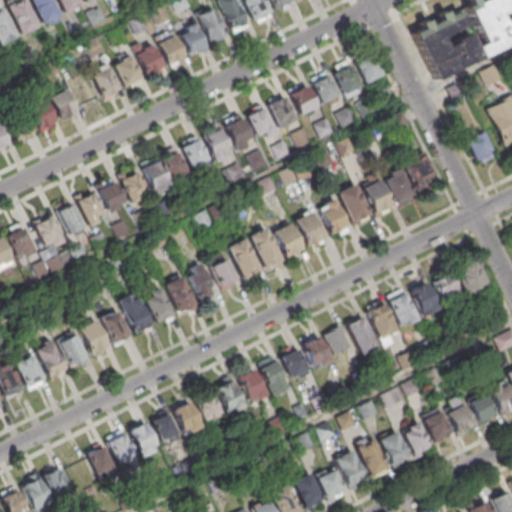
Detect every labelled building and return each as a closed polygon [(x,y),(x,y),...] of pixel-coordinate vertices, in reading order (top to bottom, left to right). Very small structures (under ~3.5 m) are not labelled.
[(13,0),(3,5),(18,34),(35,26),(22,0),(13,0)] [(56,16),(49,0),(28,0),(39,24),(56,16)] [(78,4),(75,0),(55,0),(61,12),(78,4)] [(185,5),(182,0),(170,0),(168,1),(174,11),(185,5)] [(215,0),(230,32),(246,25),(234,0),(215,0)] [(241,0),(251,23),(268,16),(261,0),(241,0)] [(266,0),(267,8),(286,5),(284,0),(266,0)] [(481,0),(465,8),(483,43),(475,47),(480,58),(511,41),(511,17),(506,20),(501,20),(497,13),(510,6),(506,0),(481,0)] [(0,42),(12,37),(0,7),(0,42)] [(194,15),(209,42),(225,34),(210,7),(194,15)] [(480,58),(434,81),(411,35),(458,12),(465,26),(442,37),(446,45),(468,34),(475,47),(480,58)] [(185,54),(203,47),(194,23),(176,30),(185,54)] [(172,35),(154,42),(164,66),(182,59),(172,35)] [(143,76),(161,67),(149,43),(131,52),(143,76)] [(380,74),(369,53),(352,62),(363,83),(380,74)] [(139,79),(127,55),(110,64),(121,88),(139,79)] [(342,97),(359,90),(346,59),(329,67),(342,97)] [(119,90),(105,65),(88,74),(102,99),(119,90)] [(335,99),(326,72),(309,77),(318,105),(335,99)] [(65,83),(78,109),(95,100),(83,75),(65,83)] [(315,106),(303,83),(286,91),(297,115),(315,106)] [(46,97),(57,120),(74,112),(63,89),(46,97)] [(511,98),(510,94),(483,107),(502,150),(511,145),(511,98)] [(293,122),(282,95),(264,103),(264,106),(243,115),(253,139),(293,122)] [(36,132),(53,122),(40,100),(24,110),(36,132)] [(352,121),(346,107),(332,113),(338,127),(352,121)] [(14,141),(32,133),(21,111),(4,120),(14,141)] [(220,125),(231,151),(250,144),(239,117),(220,125)] [(310,124),(318,138),(331,131),(324,117),(310,124)] [(229,153),(217,128),(199,138),(211,162),(229,153)] [(308,142),(302,128),(288,134),(294,148),(308,142)] [(491,154),(479,131),(462,140),(474,163),(491,154)] [(204,166),(200,139),(181,142),(185,169),(204,166)] [(275,159),(287,153),(281,140),(269,146),(275,159)] [(319,168),(330,165),(325,148),(314,151),(319,168)] [(149,194),(187,178),(175,151),(138,166),(149,194)] [(414,190),(434,180),(421,151),(401,161),(414,190)] [(246,156),(251,169),(262,165),(257,152),(246,156)] [(308,175),(303,162),(277,172),(282,185),(308,175)] [(382,179),(390,175),(388,172),(398,167),(411,193),(393,202),(382,179)] [(91,187),(93,191),(73,199),(84,226),(106,217),(114,237),(124,233),(113,206),(144,194),(134,170),(114,178),(114,177),(91,187)] [(359,187),(376,178),(389,204),(372,213),(359,187)] [(334,191),(352,183),(366,212),(348,221),(334,191)] [(50,207),(65,235),(80,227),(65,199),(50,207)] [(316,209),(333,201),(345,224),(327,233),(316,209)] [(291,219),(308,210),(321,236),(303,244),(291,219)] [(49,215),(30,224),(42,250),(61,241),(49,215)] [(271,230),(288,222),(300,245),(283,254),(271,230)] [(33,251),(20,225),(3,234),(15,259),(33,251)] [(245,234),(263,225),(280,258),(262,267),(245,234)] [(225,245),(242,237),(259,269),(241,278),(225,245)] [(0,267),(10,264),(0,239),(0,267)] [(235,283),(220,251),(203,259),(218,291),(235,283)] [(462,296),(485,286),(472,258),(450,269),(462,296)] [(197,300),(212,291),(197,263),(181,272),(197,300)] [(430,281),(440,304),(459,296),(449,273),(430,281)] [(192,302),(177,274),(159,284),(175,312),(192,302)] [(419,317),(437,309),(425,281),(407,288),(419,317)] [(152,323),(170,314),(157,287),(139,295),(152,323)] [(385,300),(402,292),(414,315),(396,324),(385,300)] [(132,334),(149,326),(133,293),(116,302),(132,334)] [(364,311),(381,302),(394,329),(377,337),(364,311)] [(128,336),(113,309),(97,318),(111,345),(128,336)] [(375,347),(360,315),(343,324),(358,355),(375,347)] [(105,346),(93,320),(74,328),(86,354),(105,346)] [(320,333),(333,354),(347,346),(335,325),(320,333)] [(492,338),(499,350),(511,343),(511,330),(511,328),(492,338)] [(56,338),(64,369),(82,364),(74,333),(56,338)] [(299,343),(316,335),(328,358),(311,367),(299,343)] [(30,348),(45,377),(62,369),(48,339),(30,348)] [(278,356),(295,348),(306,369),(288,377),(278,356)] [(40,383),(27,351),(10,358),(23,390),(40,383)] [(411,365),(408,353),(396,356),(399,368),(411,365)] [(257,360),(265,396),(283,391),(276,356),(257,360)] [(443,363),(450,376),(463,369),(457,356),(443,363)] [(0,361),(0,395),(17,391),(8,359),(0,361)] [(235,376),(252,368),(264,392),(247,400),(235,376)] [(421,375),(427,388),(440,381),(434,368),(421,375)] [(399,385),(406,398),(419,391),(413,378),(399,385)] [(201,422),(221,414),(222,417),(242,409),(231,380),(191,396),(201,422)] [(379,396),(385,409),(400,402),(394,389),(379,396)] [(315,411),(324,406),(320,396),(310,401),(315,411)] [(356,407),(363,419),(376,413),(370,400),(356,407)] [(181,436),(200,427),(186,401),(168,410),(181,436)] [(420,419),(438,410),(449,434),(432,442),(420,419)] [(335,418),(341,432),(355,425),(348,411),(335,418)] [(149,417),(157,441),(174,436),(166,412),(149,417)] [(155,450),(141,421),(124,429),(138,458),(155,450)] [(314,429),(321,443),(334,436),(327,422),(314,429)] [(399,430),(416,422),(427,445),(410,454),(399,430)] [(111,463),(130,459),(124,431),(105,436),(111,463)] [(376,439),(394,431),(405,454),(388,463),(376,439)] [(292,439),(299,453),(312,446),(306,433),(292,439)] [(353,447),(370,438),(382,462),(365,470),(353,447)] [(93,474),(110,465),(99,444),(82,452),(93,474)] [(332,458),(349,450),(361,473),(344,482),(332,458)] [(82,479),(79,463),(69,464),(71,481),(82,479)] [(69,490),(57,465),(39,474),(51,498),(69,490)] [(314,477),(326,502),(342,495),(339,490),(342,488),(332,468),(323,472),(322,470),(314,473),(316,476),(314,477)] [(289,481),(306,472),(318,496),(301,504),(289,481)] [(29,511),(31,511),(47,505),(35,475),(18,482),(29,511)] [(511,511),(511,482),(506,485),(508,491),(487,499),(491,511),(511,511)] [(25,511),(12,485),(0,491),(0,504),(3,511),(25,511)] [(277,511),(270,496),(287,487),(299,511),(296,511),(277,511)] [(249,511),(248,509),(266,500),(271,511),(249,511)] [(467,511),(466,509),(483,501),(488,511),(467,511)]
